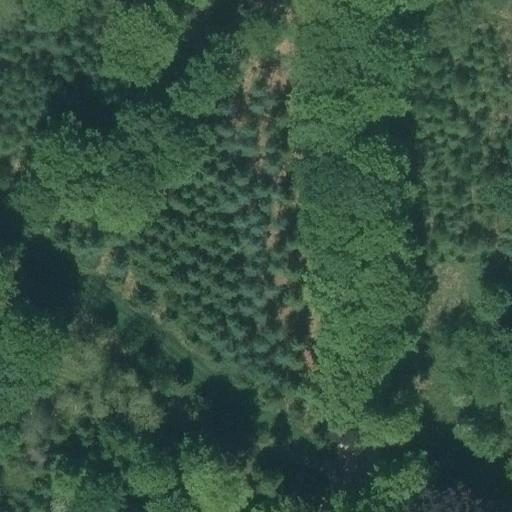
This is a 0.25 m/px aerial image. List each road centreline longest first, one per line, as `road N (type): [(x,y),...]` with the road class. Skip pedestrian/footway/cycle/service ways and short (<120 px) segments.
road 1 (unclassified): [(374,497),(337,54),(341,0)]
road 2 (unclassified): [(0,224),(327,479)]
road 3 (unclassified): [(327,479),(0,359)]
